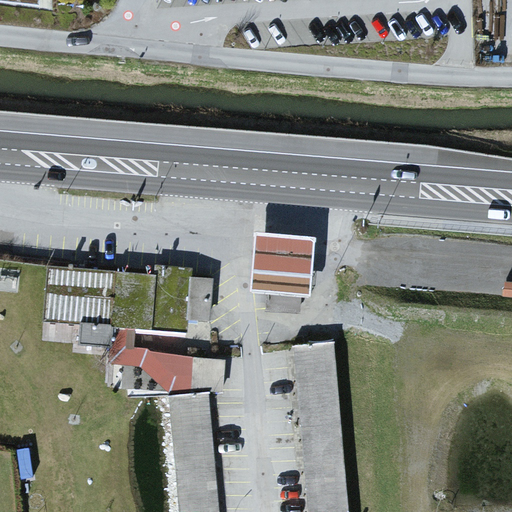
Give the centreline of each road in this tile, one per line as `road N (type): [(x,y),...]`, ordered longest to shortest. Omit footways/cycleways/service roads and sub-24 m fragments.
road 1 (residential): [(511,76),(349,69),(0,35)]
road 2 (primary): [(0,156),(511,197)]
